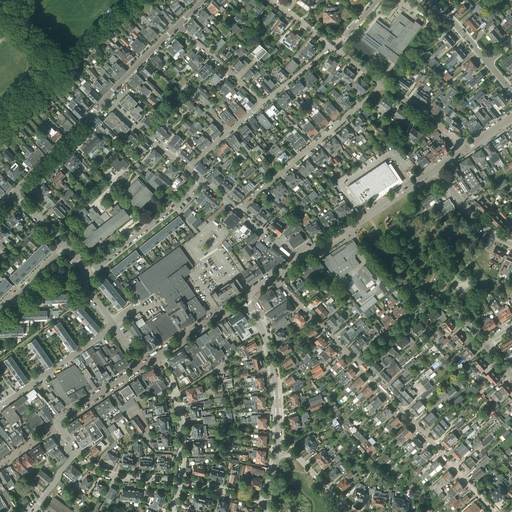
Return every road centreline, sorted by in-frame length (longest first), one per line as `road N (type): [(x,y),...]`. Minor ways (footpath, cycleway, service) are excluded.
road 1 (residential): [(494,511),(357,363)]
road 2 (residential): [(237,210),(383,84)]
road 3 (residential): [(357,363),(440,296),(483,344)]
road 4 (tertiary): [(435,168),(293,263)]
road 5 (tertiary): [(276,454),(273,371),(246,298)]
road 6 (residential): [(84,273),(200,179)]
road 7 (residential): [(141,365),(55,423),(73,455)]
road 8 (residential): [(0,407),(114,326)]
road 9 (residential): [(12,194),(104,99)]
road 10 (residential): [(180,481),(179,410),(156,355)]
road 11 (residential): [(357,363),(274,275)]
